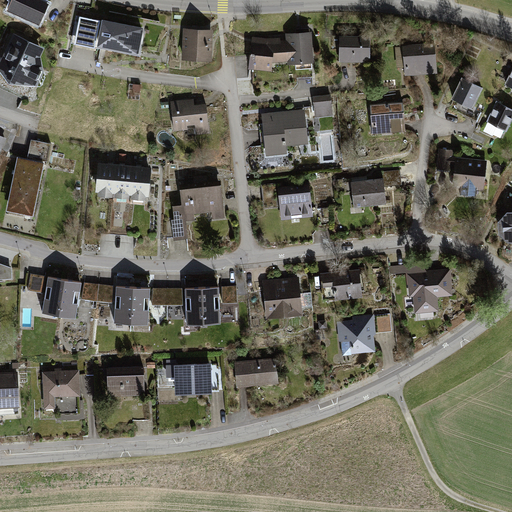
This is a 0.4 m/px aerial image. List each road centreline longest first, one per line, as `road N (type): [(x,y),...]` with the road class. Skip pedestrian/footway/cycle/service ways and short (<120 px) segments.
road 1 (residential): [(511,300),(391,380),(313,413),(226,439),(0,457)]
road 2 (residential): [(251,257),(128,265),(42,253),(0,237)]
road 3 (residential): [(251,257),(224,56)]
road 4 (track): [(391,380),(432,473),(448,493),(493,511)]
road 5 (tertiary): [(511,31),(435,5),(341,0)]
road 6 (residential): [(416,239),(251,257)]
road 7 (residential): [(416,239),(429,119)]
